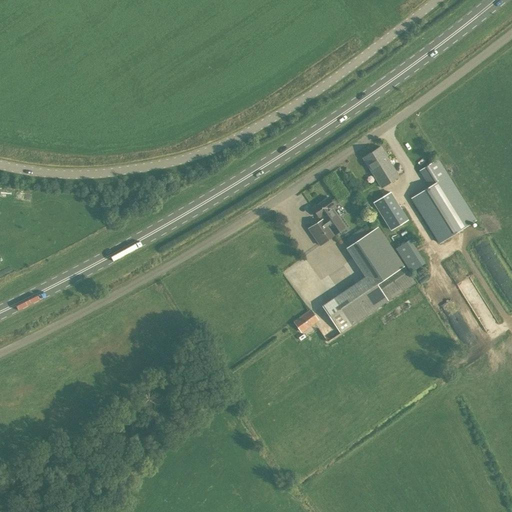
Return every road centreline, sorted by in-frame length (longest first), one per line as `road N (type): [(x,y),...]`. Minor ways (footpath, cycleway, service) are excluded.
road 1 (unclassified): [(511,32),(285,195),(0,352)]
road 2 (primary): [(0,312),(258,169),(497,0)]
road 3 (unclassified): [(0,165),(74,175),(196,156),(318,89),(436,0)]
